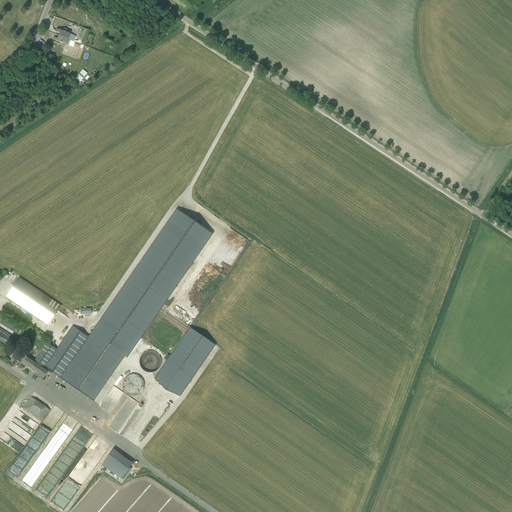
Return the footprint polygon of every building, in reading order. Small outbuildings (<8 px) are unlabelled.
[(70,40),(72,34),(57,28),(56,31),(60,33),(59,36),(70,40)] [(83,28),(78,40),(84,42),(88,30),(83,28)] [(88,34),(84,44),(91,47),(92,45),(90,44),(93,36),(88,34)] [(54,37),(53,39),(65,44),(66,44),(68,44),(70,40),(59,36),(58,38),(54,37)] [(159,305),(209,232),(177,209),(89,337),(82,347),(61,378),(93,400),(156,310),(187,332),(190,327),(159,305)] [(48,325),(61,306),(19,277),(6,297),(48,325)] [(21,328),(3,317),(0,321),(0,323),(17,334),(21,328)] [(44,367),(48,371),(60,379),(61,378),(82,347),(89,337),(73,326),(57,349),(47,342),(42,350),(51,356),(44,367)] [(215,345),(190,327),(187,332),(156,377),(165,383),(164,386),(169,389),(171,388),(181,394),(215,345)] [(0,341),(8,346),(14,337),(0,328),(0,341)] [(156,373),(162,355),(143,349),(139,363),(144,365),(143,369),(156,373)] [(34,361),(27,356),(22,363),(43,378),(48,371),(44,367),(51,356),(42,350),(34,361)] [(124,394),(141,394),(142,375),(125,375),(124,394)] [(23,409),(43,420),(50,409),(30,397),(23,409)] [(62,477),(90,435),(79,428),(62,453),(66,456),(64,459),(66,460),(63,466),(65,467),(59,475),(62,477)] [(13,440),(9,446),(19,452),(23,446),(13,440)] [(101,465),(121,478),(132,462),(112,449),(101,465)] [(27,471),(21,480),(31,487),(34,482),(31,480),(33,477),(34,478),(37,474),(34,472),(32,475),(27,471)] [(60,488),(73,497),(77,490),(64,481),(60,488)]
